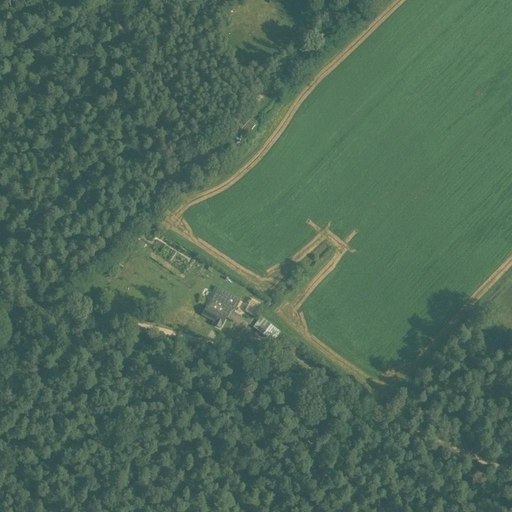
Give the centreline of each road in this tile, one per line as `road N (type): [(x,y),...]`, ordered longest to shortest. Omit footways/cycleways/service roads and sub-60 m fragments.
road 1 (track): [(511,471),(277,368),(172,333),(81,320),(0,324)]
road 2 (track): [(136,511),(161,473),(172,333)]
